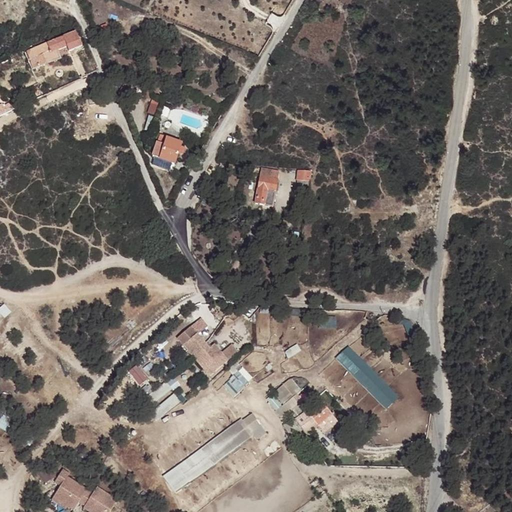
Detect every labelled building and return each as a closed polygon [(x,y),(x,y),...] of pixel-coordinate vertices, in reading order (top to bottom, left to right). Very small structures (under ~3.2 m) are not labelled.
[(74,32),(18,56),(26,74),(58,60),(54,52),(66,48),(68,52),(80,47),(74,32)] [(150,163),(158,165),(163,145),(156,143),(150,163)] [(163,145),(158,165),(171,167),(175,148),(163,145)] [(279,173),(263,170),(257,202),(273,204),(279,173)] [(300,172),(299,179),(307,181),(310,175),(300,172)] [(194,318),(170,335),(204,385),(234,364),(228,355),(218,362),(211,353),(206,357),(190,333),(200,326),(194,318)] [(349,345),(336,358),(386,410),(400,397),(349,345)] [(129,371),(140,386),(148,380),(137,365),(129,371)] [(240,368),(229,384),(240,392),(252,375),(240,368)] [(281,417),(305,400),(291,379),(266,397),(281,417)] [(156,422),(181,401),(174,394),(150,414),(156,422)] [(327,400),(312,407),(319,422),(334,412),(327,400)] [(0,411),(0,426),(9,434),(16,426),(0,411)] [(254,413),(161,474),(173,492),(266,431),(254,413)] [(60,484),(52,495),(66,505),(72,509),(77,500),(83,504),(82,506),(88,510),(90,511),(106,511),(116,499),(95,485),(91,492),(66,475),(68,472),(61,467),(53,480),(60,484)] [(52,495),(50,498),(64,507),(66,505),(52,495)]
